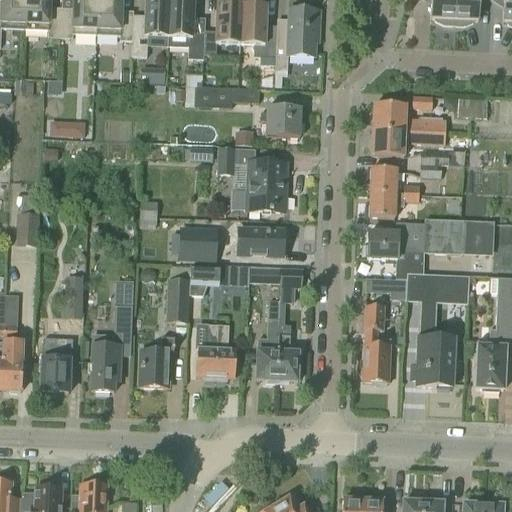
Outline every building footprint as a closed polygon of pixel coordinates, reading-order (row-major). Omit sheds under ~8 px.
[(0,32),(23,33),(24,0),(0,0),(0,7),(0,6),(0,32)] [(59,42),(60,12),(48,11),(48,0),(24,0),(23,33),(47,34),(46,41),(59,42)] [(72,0),(72,12),(60,12),(59,42),(71,42),(71,38),(95,39),(96,0),(72,0)] [(120,14),(120,0),(96,0),(95,39),(119,40),(118,44),(131,45),(132,25),(132,15),(120,14)] [(132,25),(131,45),(130,60),(145,61),(146,40),(167,41),(168,0),(144,0),(144,26),(132,25)] [(202,58),(203,35),(203,29),(192,28),(193,1),(174,0),(168,0),(167,41),(167,51),(187,52),(187,63),(202,64),(202,58)] [(417,0),(418,1),(430,2),(429,22),(434,22),(434,24),(442,28),(453,29),(453,0),(417,0)] [(453,0),(453,29),(463,29),(472,26),(472,24),(477,24),(478,4),(490,4),(490,0),(453,0)] [(511,0),(490,0),(490,4),(502,5),(501,25),(506,25),(506,27),(511,30),(511,0)] [(215,35),(203,35),(202,58),(215,59),(215,47),(238,48),(240,8),(216,7),(215,35)] [(265,9),(240,8),(238,48),(253,49),(252,61),(260,61),(274,62),(275,38),(264,37),(265,9)] [(276,27),(275,38),(274,62),(274,70),(274,75),(281,75),(286,75),(287,60),(313,61),(314,46),(317,46),(319,15),(288,13),(287,28),(276,27)] [(260,69),(274,70),(274,62),(260,61),(260,69)] [(120,85),(128,85),(129,73),(120,72),(120,85)] [(189,78),(188,90),(197,91),(201,91),(201,78),(189,78)] [(33,84),(14,84),(13,98),(32,99),(33,84)] [(47,84),(47,95),(58,96),(59,85),(47,84)] [(257,107),(258,93),(201,91),(197,91),(197,111),(230,112),(231,106),(257,107)] [(184,102),(184,93),(175,93),(174,102),(184,102)] [(431,101),(411,100),(410,112),(430,113),(431,101)] [(449,115),(456,116),(457,103),(443,102),(443,111),(449,115)] [(456,121),(485,123),(486,107),(482,107),(482,105),(457,103),(456,116),(456,121)] [(403,135),(404,122),(404,109),(372,108),(371,134),(403,135)] [(265,141),(298,142),(299,112),(266,111),(265,116),(260,116),(259,125),(265,125),(265,141)] [(403,135),(444,137),(445,124),(404,122),(403,135)] [(48,141),(62,142),(62,127),(49,126),(48,141)] [(402,161),(403,148),(403,135),(371,134),(370,160),(402,161)] [(443,149),(444,137),(403,135),(403,148),(443,149)] [(234,140),(234,149),(251,150),(251,140),(234,140)] [(193,151),(192,164),(192,166),(210,166),(211,151),(193,151)] [(53,152),(44,152),(43,163),(53,163),(53,152)] [(419,168),(440,169),(463,170),(464,155),(448,154),(448,156),(419,155),(419,168)] [(219,179),(232,179),(233,155),(220,155),(219,179)] [(249,166),(247,214),(283,216),(285,168),(249,166)] [(439,183),(440,169),(419,168),(418,181),(439,183)] [(369,172),(369,196),(394,197),(395,196),(395,173),(369,172)] [(418,189),(402,189),(402,196),(402,197),(417,198),(418,189)] [(394,222),(394,210),(394,197),(369,196),(368,221),(394,222)] [(403,206),(417,207),(417,198),(402,197),(402,196),(395,196),(394,197),(394,210),(403,210),(403,206)] [(139,205),(138,221),(156,221),(156,205),(139,205)] [(15,250),(36,251),(38,218),(16,217),(15,250)] [(155,232),(156,221),(138,221),(135,221),(135,231),(155,232)] [(366,260),(366,263),(395,264),(394,284),(407,284),(407,278),(422,278),(423,257),(462,259),(462,257),(487,258),(488,226),(423,223),(423,228),(401,227),(400,237),(367,235),(367,249),(364,249),(364,260),(366,260)] [(216,232),(179,231),(177,265),(215,266),(216,232)] [(236,259),(282,261),(282,235),(237,233),(236,259)] [(166,283),(168,283),(188,284),(189,270),(166,269),(166,283)] [(278,272),(249,271),(248,286),(278,287),(278,272)] [(145,285),(152,283),(154,279),(153,274),(149,272),(142,274),(139,278),(141,283),(145,285)] [(218,273),(190,272),(188,299),(202,300),(204,295),(205,290),(206,286),(218,287),(218,273)] [(280,273),(279,291),(292,291),(301,291),(301,274),(280,273)] [(468,280),(422,278),(407,278),(407,284),(407,287),(412,288),(411,306),(419,306),(419,311),(418,342),(417,342),(415,390),(451,391),(453,348),(430,347),(431,311),(435,311),(435,307),(467,308),(468,280)] [(63,323),(81,323),(82,281),(65,280),(63,323)] [(511,347),(511,282),(488,281),(488,283),(489,283),(488,297),(493,297),(492,333),(486,333),(485,345),(475,345),(475,346),(474,346),(473,374),(474,374),(473,392),(480,393),(480,395),(497,396),(498,394),(502,394),(504,347),(511,347)] [(188,284),(168,283),(166,283),(164,327),(187,328),(188,284)] [(365,286),(365,296),(389,297),(389,284),(365,283),(365,286)] [(292,291),(279,291),(278,306),(292,306),(292,291)] [(264,387),(276,387),(278,339),(277,339),(277,335),(278,335),(279,310),(278,310),(278,305),(267,304),(266,343),(256,343),(256,354),(257,354),(256,384),(264,384),(264,387)] [(91,339),(89,395),(113,396),(113,386),(118,386),(119,359),(129,360),(131,311),(114,310),(113,340),(91,339)] [(362,372),(361,386),(374,387),(373,389),(385,390),(385,387),(387,387),(389,344),(374,344),(374,343),(374,336),(380,336),(381,323),(381,311),(364,310),(363,334),(364,334),(363,349),(362,363),(362,372)] [(4,328),(3,339),(15,340),(16,329),(4,328)] [(203,384),(214,384),(216,331),(195,330),(194,352),(196,352),(195,381),(203,381),(203,384)] [(277,339),(278,339),(276,387),(287,387),(287,385),(296,386),(297,356),(288,356),(289,330),(278,330),(278,335),(277,335),(277,339)] [(228,332),(216,331),(214,384),(225,385),(225,383),(233,383),(235,354),(227,354),(228,332)] [(15,340),(3,339),(0,394),(8,394),(10,396),(16,397),(18,395),(20,395),(23,340),(15,340)] [(139,392),(165,393),(167,356),(172,356),(173,340),(159,339),(158,355),(141,355),(139,392)] [(71,345),(42,344),(40,396),(43,396),(43,398),(53,399),(53,397),(67,397),(68,366),(70,366),(71,345)] [(104,511),(105,489),(99,489),(98,485),(96,483),(93,482),(89,483),(87,485),(86,488),(80,488),(79,500),(71,499),(70,511),(104,511)] [(0,511),(18,511),(19,502),(9,502),(10,487),(4,487),(2,485),(0,484),(0,511)] [(41,491),(41,493),(36,492),(35,510),(30,510),(29,511),(57,511),(58,493),(53,493),(53,492),(53,490),(52,489),(52,488),(51,487),(49,487),(48,486),(47,486),(45,486),(44,487),(43,488),(42,489),(41,490),(41,491)] [(292,499),(275,509),(276,511),(303,511),(302,509),(299,511),(292,499)] [(361,511),(361,504),(354,503),(354,500),(343,500),(343,503),(341,503),(340,511),(361,511)] [(369,504),(361,504),(361,511),(380,511),(381,505),(379,505),(379,502),(369,501),(369,504)] [(402,504),(401,511),(421,511),(422,503),(412,503),(411,505),(402,504)] [(432,504),(422,503),(421,511),(441,511),(442,506),(432,506),(432,504)]
